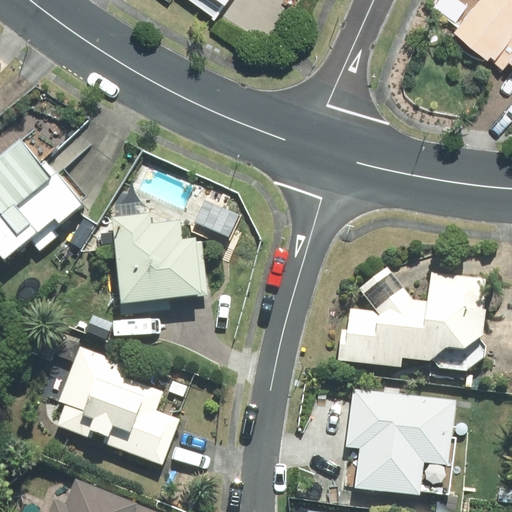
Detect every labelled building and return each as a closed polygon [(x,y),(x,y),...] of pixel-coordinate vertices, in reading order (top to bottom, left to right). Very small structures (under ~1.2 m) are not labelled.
[(197,0),(216,13),(225,0),(197,0)] [(511,0),(475,0),(451,30),(499,68),(506,59),(511,64),(511,0)] [(0,252),(11,266),(30,249),(34,254),(54,238),(50,232),(58,225),(62,229),(86,209),(81,203),(85,200),(61,171),(56,175),(27,142),(0,165),(0,252)] [(126,318),(175,312),(174,304),(211,300),(204,241),(191,242),(188,223),(158,226),(157,216),(118,220),(122,259),(118,260),(126,318)] [(85,247),(91,236),(82,231),(76,242),(85,247)] [(337,363),(397,371),(397,368),(398,361),(420,364),(425,365),(439,351),(459,354),(477,339),(484,281),(429,275),(425,305),(404,302),(402,317),(347,310),(345,332),(340,331),(337,363)] [(108,446),(168,470),(186,422),(161,413),(168,394),(129,379),(134,367),(84,348),(63,404),(70,407),(62,429),(97,442),(99,435),(110,440),(108,446)] [(189,388),(174,382),(170,393),(184,398),(189,388)] [(351,491),(414,500),(415,494),(446,498),(453,441),(447,440),(452,404),(352,391),(345,450),(357,452),(351,491)] [(158,511),(81,481),(71,506),(60,502),(55,511),(158,511)] [(495,502),(511,504),(511,502),(511,490),(496,489),(495,502)]
